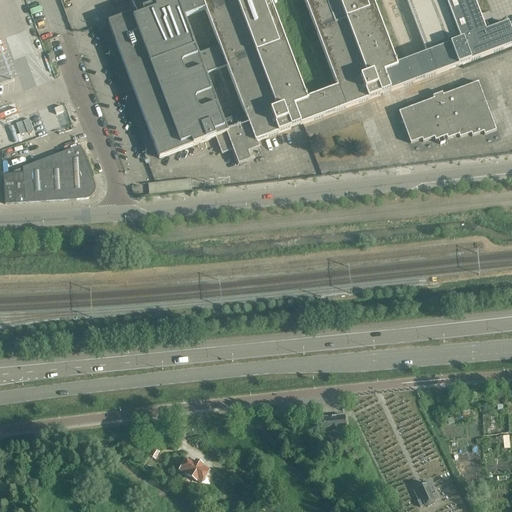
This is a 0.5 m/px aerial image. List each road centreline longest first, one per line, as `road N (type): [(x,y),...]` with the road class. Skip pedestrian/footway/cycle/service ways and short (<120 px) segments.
road 1 (secondary): [(511,319),(0,374)]
road 2 (secondary): [(0,398),(511,348)]
road 3 (unclassified): [(0,431),(394,382)]
road 4 (unclassified): [(511,168),(123,210)]
road 5 (unknown): [(114,177),(141,156),(102,39),(91,26),(60,35)]
road 6 (unclassified): [(123,210),(60,35)]
road 7 (unclassified): [(123,210),(0,217)]
